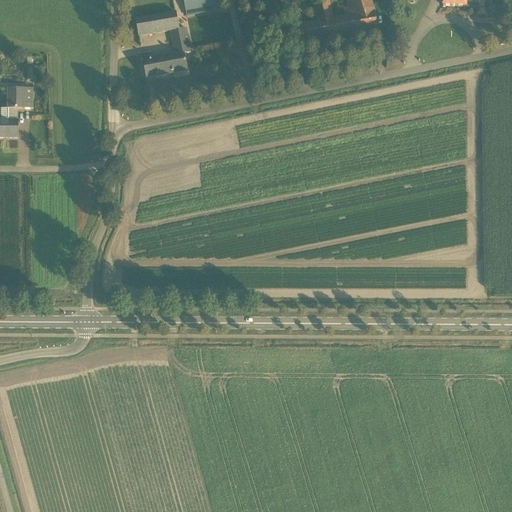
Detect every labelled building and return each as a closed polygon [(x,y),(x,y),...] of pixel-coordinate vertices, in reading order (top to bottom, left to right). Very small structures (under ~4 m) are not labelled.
[(182,0),(185,12),(224,4),(223,0),(182,0)] [(302,45),(326,41),(378,31),(370,0),(351,0),(345,1),(347,8),(343,9),(345,16),(333,18),(332,11),(329,0),(313,0),(318,23),(298,27),(302,45)] [(180,29),(177,13),(137,20),(140,37),(171,32),(176,56),(152,60),(151,53),(144,55),(143,54),(144,61),(147,78),(187,71),(184,55),(191,53),(186,28),(180,29)] [(214,65),(218,56),(210,53),(206,63),(214,65)] [(0,121),(0,138),(18,139),(18,121),(18,109),(33,109),(33,89),(8,89),(7,109),(1,109),(1,121),(0,121)]
